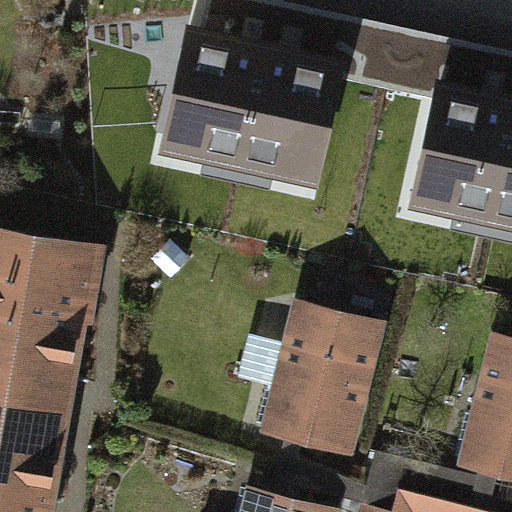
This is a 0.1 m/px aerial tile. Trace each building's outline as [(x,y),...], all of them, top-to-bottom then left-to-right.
[(229,45),(190,36),(167,133),(319,168),(342,71),(302,62),(304,53),(286,48),(250,40),(231,36),(229,45)] [(479,101),(439,92),(417,190),(511,210),(511,97),(499,95),(481,91),(479,101)] [(80,511),(125,244),(0,223),(0,511),(80,511)] [(404,320),(312,298),(281,430),(373,451),(404,320)] [(511,332),(508,332),(476,463),(511,471),(511,332)] [(355,511),(357,505),(264,485),(258,511),(355,511)] [(405,511),(398,511),(370,506),(368,511),(511,511),(511,508),(411,487),(405,511)]
